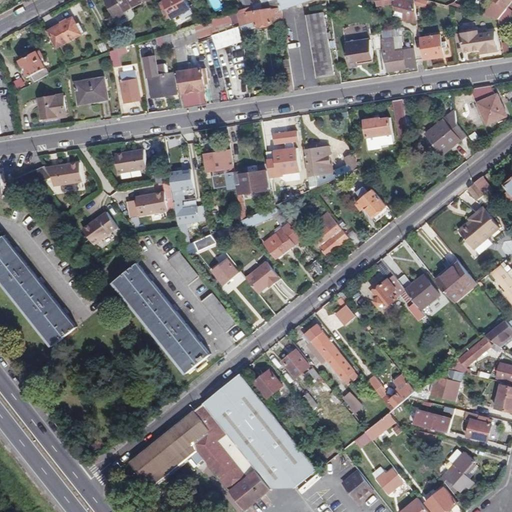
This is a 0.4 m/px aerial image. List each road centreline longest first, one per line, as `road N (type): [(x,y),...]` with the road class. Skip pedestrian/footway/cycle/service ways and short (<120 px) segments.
road 1 (residential): [(84,485),(511,140)]
road 2 (residential): [(511,69),(0,149)]
road 3 (primary): [(84,485),(0,379)]
road 4 (primary): [(0,413),(77,511)]
